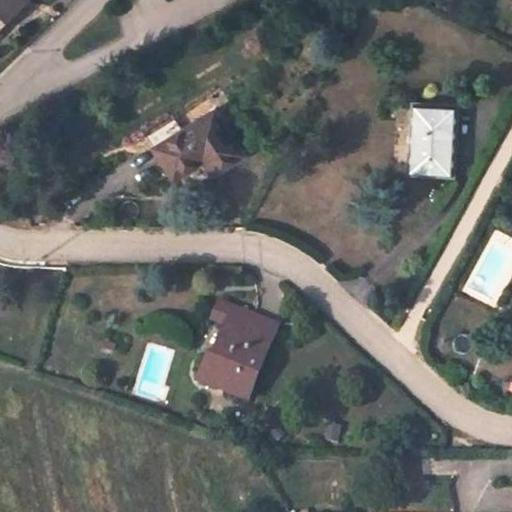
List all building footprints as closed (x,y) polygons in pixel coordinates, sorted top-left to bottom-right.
[(0,0),(0,16),(18,0),(0,0)] [(458,101),(413,98),(408,172),(453,175),(458,101)] [(221,104),(159,142),(179,175),(206,157),(219,150),(228,165),(250,152),(221,104)] [(216,174),(228,165),(219,150),(206,157),(216,174)] [(220,322),(225,305),(210,300),(204,317),(220,322)] [(274,320),(225,305),(209,359),(202,357),(194,381),(248,398),(274,320)]
